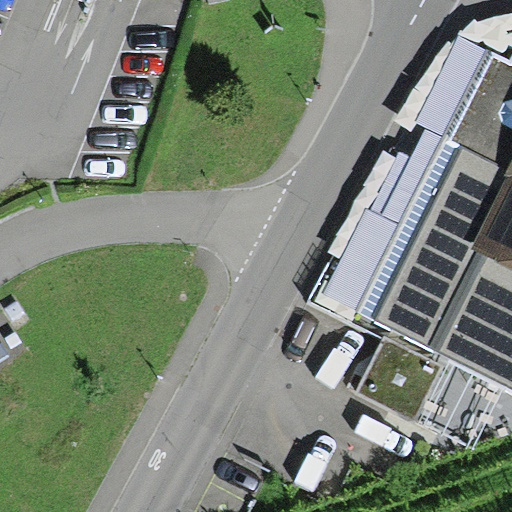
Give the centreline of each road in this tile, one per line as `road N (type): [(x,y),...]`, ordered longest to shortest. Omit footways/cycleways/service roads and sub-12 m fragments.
road 1 (unclassified): [(0,263),(129,208),(251,227),(288,253)]
road 2 (residential): [(288,253),(145,511)]
road 3 (residential): [(423,0),(288,253)]
